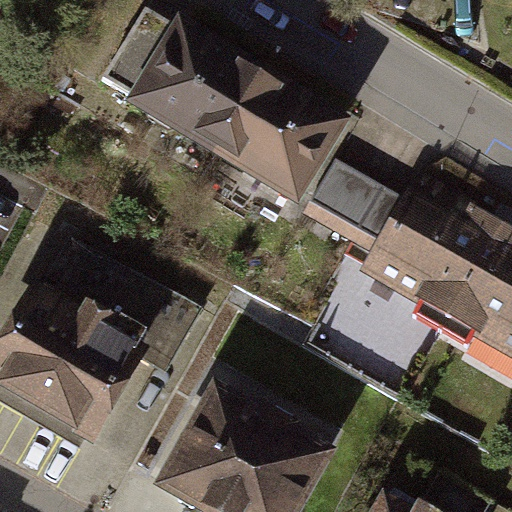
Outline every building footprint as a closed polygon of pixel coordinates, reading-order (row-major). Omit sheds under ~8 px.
[(261,78),(147,9),(103,82),(148,109),(150,121),(169,132),(182,128),(218,148),(261,78)] [(338,125),(261,78),(218,148),(296,195),(338,125)] [(511,255),(414,201),(357,301),(511,388),(511,255)] [(141,356),(33,293),(0,349),(0,406),(83,455),(141,356)] [(303,511),(330,463),(205,394),(151,492),(186,511),(303,511)] [(407,511),(386,499),(378,511),(407,511)]
